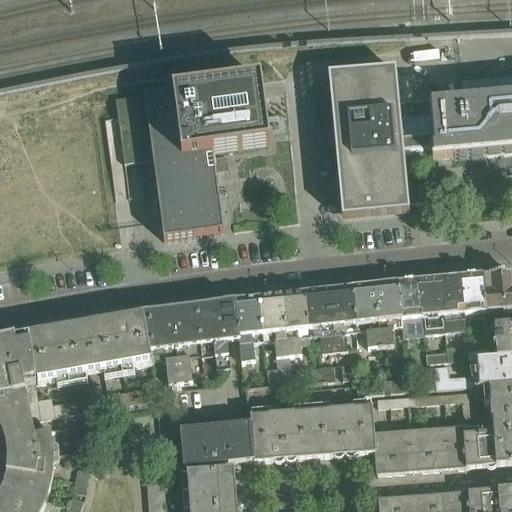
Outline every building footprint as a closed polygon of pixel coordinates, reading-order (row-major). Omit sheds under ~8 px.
[(511,95),(399,107),(395,73),(328,79),(342,223),(409,217),(403,154),(430,152),(432,163),(439,162),(454,161),(454,162),(511,156),(511,95)] [(511,77),(488,80),(489,89),(511,86),(511,77)] [(153,165),(163,244),(224,236),(213,158),(270,150),(261,83),(144,98),(144,99),(115,103),(117,119),(124,169),(153,165)] [(511,280),(511,275),(490,277),(490,278),(482,279),(482,278),(485,314),(503,312),(504,318),(511,317),(511,280)] [(485,314),(482,278),(475,279),(475,278),(474,279),(474,278),(468,279),(461,280),(465,334),(486,332),(485,314)] [(465,334),(461,280),(440,282),(445,336),(465,334)] [(445,336),(440,282),(419,284),(424,338),(445,336)] [(424,338),(419,284),(412,285),(412,284),(411,284),(405,285),(398,286),(402,331),(403,340),(424,338)] [(402,331),(398,286),(374,288),(380,350),(394,349),(392,332),(402,331)] [(380,350),(374,288),(351,291),(356,335),(366,334),(368,352),(380,350)] [(356,335),(351,291),(328,293),(334,355),(348,354),(346,336),(356,335)] [(328,293),(305,296),(309,340),(310,348),(320,347),(321,357),(334,355),(328,293)] [(309,340),(305,296),(281,299),(288,361),(289,360),(301,359),(299,341),(309,340)] [(288,361),(281,299),(258,301),(263,346),(274,345),(275,362),(276,362),(277,373),(267,374),(269,390),(292,388),(292,386),(291,377),(289,360),(288,361)] [(263,346),(258,301),(234,304),(234,305),(235,305),(239,343),(238,343),(241,366),(254,365),(252,347),(263,346)] [(239,343),(235,305),(234,305),(234,304),(222,305),(222,306),(197,309),(202,359),(201,359),(202,361),(215,359),(217,372),(230,371),(227,344),(238,343),(239,343)] [(202,359),(197,309),(172,313),(181,386),(193,385),(190,361),(201,359),(202,359)] [(181,386),(172,313),(148,316),(153,366),(154,365),(166,364),(169,388),(181,386)] [(153,366),(148,316),(124,320),(123,315),(111,317),(112,322),(94,325),(103,376),(154,367),(154,365),(153,366)] [(103,376),(94,325),(59,331),(58,327),(47,329),(48,333),(27,337),(36,389),(86,380),(103,376)] [(511,358),(511,328),(495,330),(498,360),(511,358)] [(30,437),(28,426),(41,424),(39,410),(38,403),(36,389),(27,337),(0,342),(0,431),(3,437),(5,444),(30,437)] [(459,364),(459,350),(446,351),(446,356),(447,365),(459,364)] [(447,365),(446,356),(426,358),(426,368),(447,365)] [(511,387),(511,358),(498,360),(470,363),(470,366),(466,367),(466,372),(471,372),(471,380),(449,381),(448,370),(435,371),(436,392),(481,389),(511,387)] [(360,381),(358,367),(340,369),(342,383),(360,381)] [(335,384),(333,370),(314,372),(315,386),(326,385),(335,384)] [(301,375),(291,377),(292,386),(302,384),(301,375)] [(141,385),(142,392),(148,391),(155,390),(155,383),(141,385)] [(407,395),(406,383),(383,385),(383,387),(383,397),(407,395)] [(383,387),(357,388),(358,399),(383,397),(383,387)] [(493,429),(472,431),(475,471),(486,470),(496,469),(498,469),(508,469),(511,468),(511,388),(483,390),(485,408),(490,408),(493,429)] [(155,390),(148,391),(150,404),(157,403),(155,390)] [(142,392),(141,392),(143,405),(150,404),(148,391),(142,392)] [(141,392),(134,394),(136,407),(143,405),(141,392)] [(134,394),(127,395),(129,408),(136,407),(134,394)] [(127,395),(120,396),(122,409),(129,408),(127,395)] [(120,396),(113,397),(115,410),(122,409),(120,396)] [(471,421),(470,396),(377,403),(378,412),(461,405),(463,422),(471,421)] [(113,397),(107,398),(106,399),(109,411),(115,410),(113,397)] [(51,401),(38,403),(39,410),(46,409),(53,408),(51,401)] [(90,401),(83,402),(86,416),(93,415),(91,401),(90,401)] [(83,402),(76,404),(78,417),(86,416),(83,402)] [(76,404),(68,405),(71,419),(78,417),(76,404)] [(68,405),(61,406),(63,420),(71,419),(68,405)] [(61,406),(53,407),(56,421),(63,420),(61,406)] [(53,408),(46,409),(48,423),(56,421),(53,407),(53,408)] [(46,409),(39,410),(41,424),(48,423),(46,409)] [(374,437),(372,409),(311,414),(314,461),(334,459),(333,444),(354,442),(356,458),(374,456),(373,437),(374,437)] [(314,461),(311,414),(250,418),(251,426),(253,465),(254,466),(274,464),(273,448),(295,447),(296,462),(314,461)] [(253,465),(251,426),(180,433),(183,472),(253,465)] [(76,436),(88,436),(88,428),(76,428),(76,436)] [(475,471),(472,431),(446,432),(449,469),(457,469),(457,472),(475,471)] [(449,469),(446,432),(428,433),(431,474),(442,474),(441,470),(449,469)] [(53,454),(52,445),(52,442),(50,433),(30,437),(5,444),(7,450),(7,457),(7,459),(53,454)] [(431,474),(428,433),(410,435),(413,472),(421,471),(421,475),(431,474)] [(413,472),(410,435),(388,436),(391,478),(405,476),(405,472),(413,472)] [(76,444),(89,444),(88,436),(76,436),(76,444)] [(391,478),(388,436),(374,437),(373,437),(374,456),(376,478),(391,478)] [(77,452),(89,451),(89,444),(76,444),(77,452)] [(77,460),(89,459),(89,451),(77,452),(77,460)] [(53,460),(53,457),(53,454),(7,459),(7,464),(7,466),(7,470),(6,473),(52,481),(53,475),(53,469),(53,464),(53,460)] [(77,468),(90,467),(89,459),(77,460),(77,468)] [(237,511),(236,499),(232,499),(231,483),(235,483),(235,472),(181,475),(184,511),(237,511)] [(51,487),(52,481),(6,473),(6,477),(5,480),(4,483),(3,487),(46,503),(47,498),(49,493),(51,487)] [(76,481),(88,483),(89,475),(77,473),(76,481)] [(166,511),(165,498),(164,478),(146,480),(148,511),(166,511)] [(75,488),(87,490),(88,483),(76,481),(75,488)] [(41,511),(43,509),(46,503),(3,487),(1,490),(0,493),(0,502),(15,511),(41,511)] [(74,496),(85,498),(87,490),(75,488),(74,496)] [(488,494),(476,495),(477,511),(511,511),(511,492),(510,492),(500,493),(498,493),(488,494)] [(477,511),(476,495),(459,496),(459,500),(451,500),(452,511),(477,511)] [(452,511),(451,500),(443,501),(443,497),(433,498),(434,511),(452,511)] [(434,511),(433,498),(423,499),(423,503),(415,503),(416,511),(434,511)] [(70,508),(80,511),(81,511),(84,505),(73,500),(70,508)] [(416,511),(415,503),(408,504),(407,500),(393,501),(393,511),(416,511)] [(393,511),(393,501),(378,502),(378,511),(393,511)] [(15,511),(0,502),(0,511),(15,511)]
